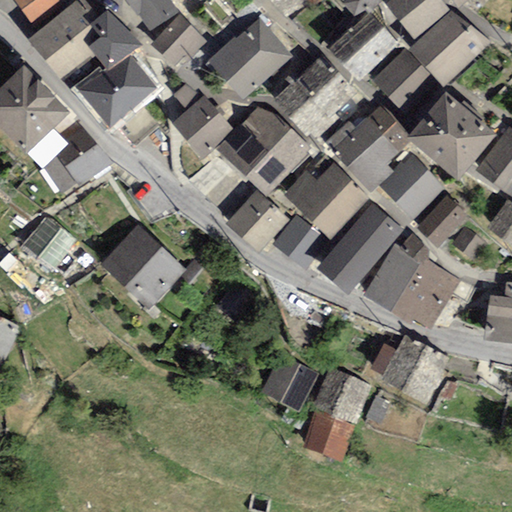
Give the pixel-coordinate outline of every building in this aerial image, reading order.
[(57,0),(13,0),(35,27),(62,6),(57,0)] [(100,16),(86,0),(75,0),(27,39),(45,60),(89,25),(100,16)] [(127,0),(151,33),(179,14),(168,0),(127,0)] [(308,0),(270,0),(288,19),(308,0)] [(346,0),(343,4),(354,17),(365,10),(368,13),(382,0),(346,0)] [(439,0),(391,0),(385,6),(415,40),(449,10),(439,0)] [(141,44),(107,10),(100,16),(89,25),(100,38),(88,47),(95,55),(107,69),(141,44)] [(490,42),(450,11),(409,50),(444,87),(490,42)] [(368,13),(330,49),(345,65),(383,28),(368,13)] [(179,16),(150,44),(178,70),(207,42),(179,16)] [(259,18),(233,40),(268,79),(293,57),(259,18)] [(63,82),(95,55),(88,47),(100,38),(89,25),(45,60),(63,82)] [(398,44),(383,28),(345,65),(359,80),(398,44)] [(243,100),(268,79),(233,40),(209,61),(243,100)] [(388,96),(420,67),(405,51),(373,80),(388,96)] [(131,55),(105,75),(134,111),(159,91),(131,55)] [(328,70),(318,59),(294,80),(329,118),(334,114),(357,93),(332,66),(328,70)] [(69,114),(24,67),(0,90),(0,129),(26,156),(69,114)] [(420,67),(388,96),(403,113),(435,84),(420,67)] [(111,129),(134,111),(105,75),(104,73),(98,68),(75,86),(111,129)] [(339,119),(334,114),(329,118),(294,80),(272,100),(307,138),(311,134),(316,139),(339,119)] [(203,97),(199,99),(186,85),(163,105),(176,119),(171,123),(202,162),(233,130),(203,97)] [(446,92),(410,134),(411,142),(456,180),(497,135),(480,122),(461,104),(446,92)] [(464,100),(461,104),(480,122),(483,118),(464,100)] [(407,134),(381,106),(367,117),(383,136),(399,153),(409,143),(407,134)] [(272,113),(257,108),(217,149),(267,195),(311,149),(272,113)] [(348,167),(383,136),(367,117),(355,128),(350,122),(326,142),(348,167)] [(477,171),(493,182),(511,158),(511,131),(507,129),(477,171)] [(113,165),(83,130),(64,141),(69,145),(56,157),(44,168),(61,194),(76,183),(79,187),(113,165)] [(399,153),(383,136),(348,167),(371,192),(378,186),(393,171),(387,165),(399,153)] [(401,162),(393,171),(378,186),(415,220),(445,189),(411,156),(403,164),(401,162)] [(511,158),(493,182),(506,191),(511,182),(511,158)] [(284,195),(312,221),(350,181),(332,164),(316,180),(307,171),(284,195)] [(350,181),(312,221),(333,243),(370,202),(350,181)] [(288,220),(256,191),(226,224),(258,253),(288,220)] [(447,198),(416,228),(437,249),(468,219),(447,198)] [(511,202),(507,199),(485,230),(511,246),(511,202)] [(402,231),(371,204),(316,268),(348,295),(402,231)] [(311,229),(295,215),(271,244),(288,258),(311,229)] [(43,217),(21,247),(55,271),(77,241),(43,217)] [(101,264),(148,311),(187,272),(140,225),(101,264)] [(327,241),(311,229),(288,258),(305,271),(327,241)] [(465,229),(453,246),(471,258),(483,241),(465,229)] [(430,253),(410,235),(401,248),(395,244),(364,295),(391,312),(426,259),(430,253)] [(458,282),(426,259),(391,312),(412,325),(413,321),(431,330),(458,282)] [(511,343),(511,283),(506,283),(505,297),(489,296),(484,341),(511,343)] [(0,318),(0,370),(21,329),(0,318)] [(383,375),(380,381),(427,406),(451,360),(404,335),(396,350),(384,343),(371,368),(383,375)] [(279,355),(260,393),(299,412),(317,373),(279,355)] [(371,386),(331,368),(314,406),(354,424),(371,386)] [(354,427),(314,413),(302,447),(343,461),(354,427)]
